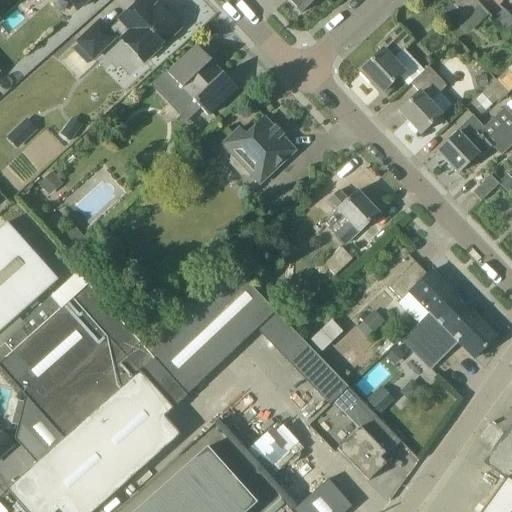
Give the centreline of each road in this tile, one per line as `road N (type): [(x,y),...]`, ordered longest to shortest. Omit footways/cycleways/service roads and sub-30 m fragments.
road 1 (unknown): [(103,511),(176,449),(234,381),(257,374),(288,389),(377,511)]
road 2 (residential): [(511,284),(308,69)]
road 3 (unclassified): [(401,511),(511,363)]
